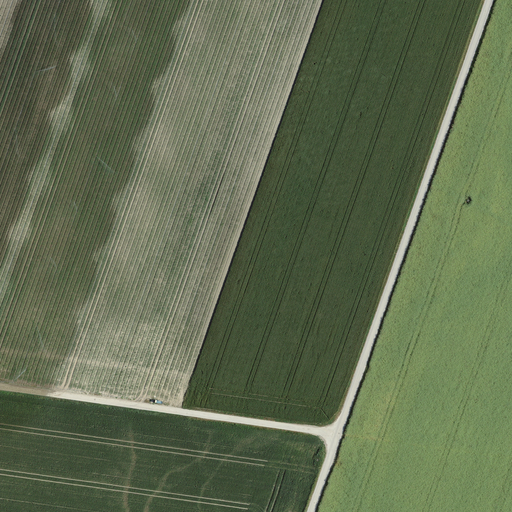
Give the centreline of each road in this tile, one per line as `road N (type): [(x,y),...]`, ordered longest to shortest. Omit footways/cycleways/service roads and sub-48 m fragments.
road 1 (track): [(311,511),(490,0)]
road 2 (track): [(0,386),(339,434)]
